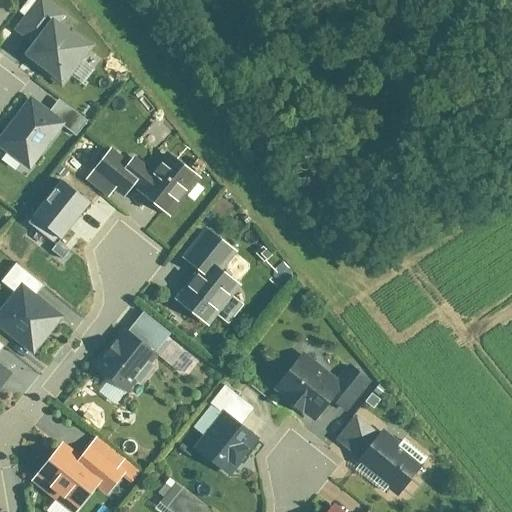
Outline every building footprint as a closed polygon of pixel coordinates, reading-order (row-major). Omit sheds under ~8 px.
[(52,16),(23,55),(63,84),(92,45),(52,16)] [(32,97),(0,139),(0,143),(33,169),(67,124),(32,97)] [(136,164),(114,147),(89,179),(111,196),(136,164)] [(203,179),(169,154),(141,192),(175,217),(203,179)] [(55,247),(90,204),(61,181),(27,224),(55,247)] [(181,304),(210,326),(242,284),(213,262),(181,304)] [(0,314),(0,326),(34,352),(63,314),(23,283),(0,314)] [(98,365),(127,390),(158,352),(129,328),(98,365)] [(310,349),(277,393),(319,424),(336,402),(347,410),(363,389),(310,349)] [(0,390),(14,371),(0,361),(0,390)] [(253,410),(224,385),(211,400),(239,425),(253,410)] [(227,474),(256,439),(226,415),(197,449),(227,474)] [(387,496),(393,489),(403,498),(430,466),(390,434),(385,440),(360,420),(341,442),(365,462),(364,464),(366,465),(360,473),(387,496)] [(99,477),(61,447),(36,479),(74,509),(99,477)] [(209,511),(183,490),(166,510),(168,511),(209,511)]
